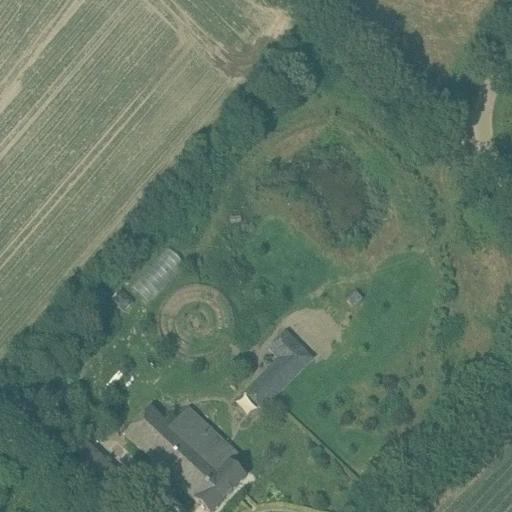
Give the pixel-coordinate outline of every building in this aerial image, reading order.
[(149,301),(186,262),(168,245),(131,284),(149,301)] [(277,360),(253,384),(271,403),(272,402),(273,401),(313,360),(287,333),(268,351),(277,360)] [(370,364),(358,369),(361,377),(373,373),(370,364)] [(151,409),(125,437),(194,501),(194,502),(205,511),(214,511),(246,478),(230,464),(236,456),(226,448),(227,446),(224,446),(187,411),(172,428),(151,409)] [(120,511),(132,511),(144,501),(86,444),(69,461),(120,511)]
